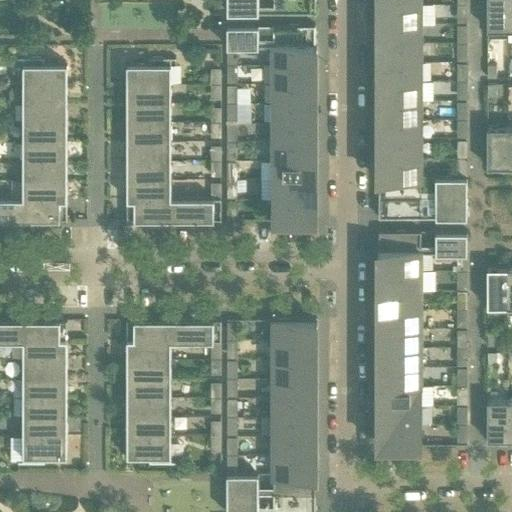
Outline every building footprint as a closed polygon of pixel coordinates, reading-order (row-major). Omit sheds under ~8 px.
[(315,0),(227,0),(227,12),(315,12),(315,0)] [(507,0),(487,0),(487,28),(488,28),(488,36),(508,36),(508,28),(507,0)] [(377,3),(377,23),(421,23),(421,3),(377,3)] [(467,3),(457,3),(457,18),(467,18),(467,3)] [(377,23),(377,42),(421,42),(421,23),(377,23)] [(227,45),(273,45),(273,44),(315,44),(315,43),(315,24),(273,24),(273,39),(259,39),(259,24),(227,24),(227,45)] [(457,28),(457,42),(467,42),(467,28),(457,28)] [(377,42),(377,62),(421,62),(421,42),(377,42)] [(467,42),(457,42),(457,56),(467,56),(467,42)] [(273,45),(273,64),(317,64),(317,43),(315,43),(315,44),(273,44),(273,45)] [(227,49),(227,63),(237,63),(237,49),(227,49)] [(23,57),(23,83),(67,83),(67,62),(45,62),(45,56),(18,56),(18,57),(23,57)] [(127,62),(127,83),(171,83),(171,57),(176,57),(176,56),(149,56),(149,62),(127,62)] [(377,62),(377,81),(421,81),(421,62),(377,62)] [(237,63),(227,63),(227,78),(237,78),(237,63)] [(273,64),(273,83),(317,83),(317,64),(273,64)] [(488,64),(487,64),(487,77),(489,77),(489,76),(497,76),(497,64),(488,64)] [(457,66),(457,80),(467,80),(467,66),(457,66)] [(211,71),(211,83),(221,83),(221,71),(211,71)] [(467,80),(457,80),(457,94),(467,94),(467,80)] [(421,81),(377,81),(377,97),(377,100),(421,100),(421,99),(433,99),(433,81),(421,81)] [(23,83),(23,102),(65,102),(65,93),(67,93),(67,83),(23,83)] [(129,93),(129,102),(171,102),(171,83),(127,83),(127,94),(129,93)] [(221,83),(211,83),(211,95),(221,95),(221,83)] [(273,83),(273,102),(317,102),(317,83),(273,83)] [(487,83),(487,96),(488,96),(488,95),(497,95),(497,83),(489,83),(487,83)] [(227,87),(227,102),(237,102),(237,87),(227,87)] [(377,100),(377,119),(421,119),(421,100),(377,100)] [(23,102),(23,121),(67,121),(67,110),(65,110),(65,102),(23,102)] [(127,110),(127,121),(171,121),(171,102),(129,102),(129,110),(127,110)] [(237,102),(227,102),(227,116),(237,116),(237,102)] [(273,102),(273,121),(317,121),(317,102),(273,102)] [(457,104),(457,119),(467,119),(467,104),(457,104)] [(211,109),(211,121),(221,121),(221,109),(211,109)] [(377,119),(377,138),(421,138),(421,119),(377,119)] [(467,119),(457,119),(457,133),(467,133),(467,119)] [(23,121),(23,140),(65,140),(65,132),(67,132),(67,121),(23,121)] [(129,132),(129,140),(171,140),(171,121),(127,121),(127,132),(129,132)] [(221,121),(211,121),(211,133),(221,133),(221,121)] [(273,121),(273,140),(317,140),(317,121),(273,121)] [(227,126),(227,140),(237,140),(237,126),(227,126)] [(508,171),(509,165),(508,165),(508,126),(487,126),(487,165),(498,165),(498,171),(508,171)] [(377,138),(377,158),(421,158),(421,138),(377,138)] [(23,140),(23,160),(67,160),(67,149),(65,149),(65,140),(23,140)] [(127,149),(127,160),(171,160),(171,140),(129,140),(129,149),(127,149)] [(237,140),(227,140),(227,155),(237,155),(237,140)] [(273,140),(273,158),(317,158),(317,140),(273,140)] [(457,143),(457,157),(467,157),(467,143),(457,143)] [(211,148),(211,159),(221,160),(221,148),(211,148)] [(467,157),(457,157),(457,171),(467,171),(467,157)] [(273,158),(273,178),(317,177),(317,158),(273,158)] [(377,178),(379,178),(379,176),(421,176),(421,158),(377,158),(377,178)] [(221,160),(211,159),(211,171),(221,171),(221,160)] [(23,160),(23,179),(65,179),(65,170),(67,170),(67,160),(23,160)] [(129,170),(129,179),(171,179),(171,160),(127,160),(127,170),(129,170)] [(227,164),(227,179),(237,179),(237,164),(227,164)] [(421,196),(435,196),(467,196),(467,176),(436,176),(436,191),(421,191),(421,176),(379,176),(379,178),(379,196),(421,196)] [(273,178),(273,198),(317,198),(317,177),(273,178)] [(23,179),(23,197),(67,196),(67,187),(65,187),(65,179),(23,179)] [(127,187),(127,197),(171,197),(171,179),(129,179),(129,187),(127,187)] [(237,179),(227,179),(227,193),(237,193),(237,179)] [(211,185),(211,197),(221,197),(221,185),(211,185)] [(0,218),(20,218),(20,197),(0,196),(0,218)] [(20,197),(20,218),(67,218),(67,196),(23,197),(20,197)] [(421,196),(379,196),(379,216),(467,216),(467,196),(435,196),(435,209),(421,209),(421,196)] [(174,197),(171,197),(127,197),(127,218),(174,218),(174,197)] [(211,197),(174,197),(174,218),(221,218),(221,197),(211,197)] [(317,198),(273,198),(273,218),(315,218),(315,219),(317,219),(317,198)] [(227,218),(237,218),(237,204),(227,204),(227,218)] [(379,230),(379,249),(379,250),(421,250),(421,252),(467,252),(467,230),(436,230),(436,245),(421,245),(421,230),(379,230)] [(377,249),(377,270),(421,270),(421,252),(421,250),(379,250),(379,249),(377,249)] [(457,256),(457,270),(467,270),(467,256),(457,256)] [(508,313),(508,266),(508,260),(498,260),(498,266),(487,266),(487,305),(508,305),(508,313)] [(421,270),(377,270),(377,289),(421,289),(434,289),(434,270),(421,270)] [(467,270),(457,270),(457,284),(467,284),(467,270)] [(377,289),(377,308),(421,308),(421,289),(377,289)] [(457,294),(457,308),(467,308),(467,294),(457,294)] [(377,308),(377,327),(421,327),(421,308),(377,308)] [(467,308),(457,308),(457,322),(467,322),(467,308)] [(0,339),(20,340),(20,318),(0,318),(0,339)] [(20,340),(23,340),(23,339),(67,339),(67,318),(20,318),(20,340)] [(127,318),(127,339),(171,339),(171,340),(174,340),(174,318),(127,318)] [(221,318),(174,318),(174,340),(221,340),(221,318)] [(273,318),(273,339),(317,339),(317,318),(315,318),(273,318)] [(227,324),(227,339),(237,339),(237,324),(227,324)] [(377,327),(377,346),(421,346),(421,327),(377,327)] [(457,332),(457,346),(467,346),(467,332),(457,332)] [(488,332),(487,332),(487,345),(489,345),(489,344),(497,344),(497,332),(488,332)] [(23,340),(23,358),(67,358),(67,347),(65,347),(65,341),(67,341),(67,339),(23,339),(23,340)] [(127,347),(127,358),(171,358),(171,340),(171,339),(127,339),(127,341),(129,341),(129,347),(127,347)] [(237,339),(227,339),(227,353),(237,353),(237,339)] [(273,339),(273,358),(317,358),(317,339),(273,339)] [(211,346),(211,358),(221,358),(221,346),(211,346)] [(377,346),(377,366),(421,366),(421,346),(377,346)] [(467,346),(457,346),(457,361),(467,361),(467,346)] [(488,351),(488,364),(488,363),(497,363),(497,351),(489,351),(488,351)] [(23,358),(23,377),(65,377),(65,369),(67,369),(67,358),(23,358)] [(129,369),(129,377),(171,377),(171,358),(127,358),(127,369),(129,369)] [(221,358),(211,358),(211,369),(221,369),(221,358)] [(273,358),(273,377),(317,377),(317,358),(273,358)] [(227,363),(227,377),(237,377),(237,363),(227,363)] [(377,366),(377,385),(421,385),(421,366),(377,366)] [(457,371),(457,385),(467,385),(467,371),(457,371)] [(23,377),(23,396),(67,396),(67,386),(65,386),(65,377),(23,377)] [(127,386),(127,396),(171,396),(171,377),(129,377),(129,386),(127,386)] [(237,377),(227,377),(227,391),(237,391),(237,377)] [(273,377),(273,396),(317,396),(317,377),(273,377)] [(211,385),(211,396),(221,396),(221,385),(211,385)] [(421,385),(377,385),(377,404),(421,404),(433,404),(433,385),(421,385)] [(467,385),(457,385),(457,399),(467,399),(467,385)] [(23,396),(23,416),(65,416),(65,407),(67,407),(67,396),(23,396)] [(129,407),(129,416),(171,416),(171,396),(127,396),(127,407),(129,407)] [(221,396),(211,396),(211,408),(221,408),(221,396)] [(273,396),(273,416),(317,416),(317,396),(273,396)] [(508,438),(508,399),(487,399),(487,438),(498,438),(498,444),(508,444),(508,438)] [(227,401),(227,415),(237,415),(237,401),(227,401)] [(377,404),(377,423),(421,423),(421,404),(377,404)] [(457,409),(457,423),(467,423),(467,409),(457,409)] [(237,415),(227,415),(227,430),(237,430),(237,415)] [(23,416),(23,435),(67,435),(67,424),(65,424),(65,416),(23,416)] [(127,424),(127,435),(171,435),(171,416),(129,416),(129,424),(127,424)] [(273,416),(274,435),(317,435),(317,416),(273,416)] [(211,423),(211,435),(221,435),(221,423),(211,423)] [(421,423),(377,423),(377,444),(379,444),(421,444),(421,423)] [(467,423),(457,423),(457,438),(467,438),(467,423)] [(67,435),(23,435),(23,461),(45,461),(45,455),(67,455),(67,435)] [(171,435),(127,435),(127,455),(149,455),(149,461),(171,461),(171,435)] [(221,435),(211,435),(211,447),(221,447),(221,435)] [(274,435),(274,454),(317,454),(317,435),(274,435)] [(227,439),(227,454),(237,454),(237,439),(227,439)] [(237,454),(227,454),(227,468),(237,468),(237,454)] [(274,454),(274,473),(315,473),(315,475),(317,475),(317,454),(274,454)] [(227,471),(227,492),(315,492),(315,475),(315,473),(274,473),(274,486),(259,486),(259,471),(227,471)] [(315,511),(315,492),(227,492),(227,511),(315,511)]
